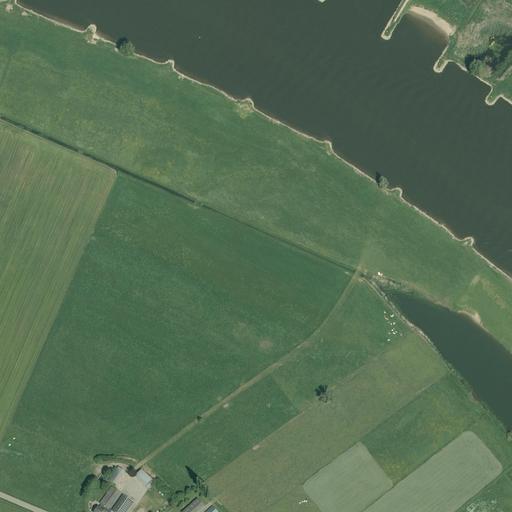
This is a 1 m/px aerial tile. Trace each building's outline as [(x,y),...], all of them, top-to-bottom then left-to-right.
[(118,487),(125,473),(118,469),(110,483),(118,487)] [(134,477),(145,488),(146,487),(147,488),(150,485),(149,484),(153,480),(141,469),(134,477)] [(102,473),(97,481),(99,483),(105,475),(102,473)] [(107,511),(109,510),(111,511),(126,511),(133,503),(123,495),(112,510),(111,509),(122,494),(112,487),(100,503),(102,505),(99,508),(98,507),(95,511),(107,511)] [(197,498),(182,511),(197,511),(204,506),(197,498)]
